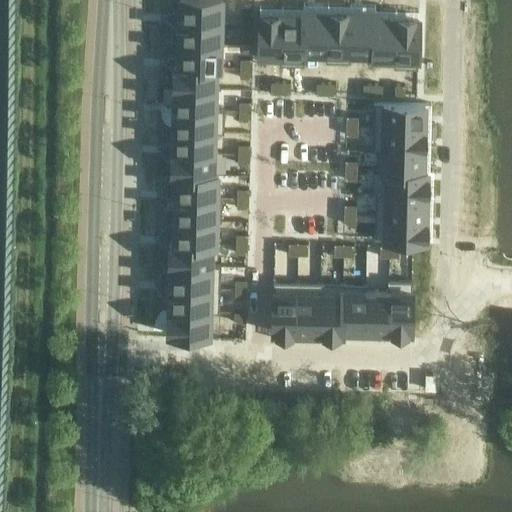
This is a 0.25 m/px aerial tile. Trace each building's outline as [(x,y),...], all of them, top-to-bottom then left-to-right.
[(179,0),(179,20),(221,21),(221,0),(179,0)] [(302,10),(302,14),(303,14),(302,57),(304,57),(325,57),(326,57),(327,11),(302,10)] [(325,57),(325,62),(350,63),(350,53),(349,53),(350,11),(327,11),(326,57),(325,57)] [(350,11),(349,53),(350,53),(372,54),(373,54),(374,16),(375,16),(375,12),(350,11)] [(241,12),(241,21),(253,22),(253,12),(241,12)] [(259,13),(258,60),(279,60),(281,60),(282,13),(259,13)] [(279,60),(279,65),(303,65),(304,57),(302,57),(303,14),(302,14),(282,13),(281,60),(279,60)] [(372,54),(372,58),(394,58),(395,58),(396,16),(375,16),(374,16),(373,54),(372,54)] [(394,58),(393,68),(417,68),(418,17),(396,16),(395,58),(394,58)] [(179,20),(178,43),(220,44),(221,21),(179,20)] [(241,21),(240,31),(252,32),(253,22),(241,21)] [(178,64),(178,65),(216,66),(215,67),(220,68),(220,44),(178,43),(178,64)] [(240,58),(239,68),(252,68),(252,58),(240,58)] [(174,64),(173,87),(215,88),(215,67),(216,66),(178,65),(178,64),(174,64)] [(239,68),(239,77),(251,78),(252,68),(239,68)] [(270,81),(270,93),(280,93),(280,81),(270,81)] [(280,81),(280,93),(290,93),(290,81),(280,81)] [(316,82),(316,94),(325,95),(326,82),(316,82)] [(326,82),(325,95),(335,95),(335,83),(326,82)] [(362,95),(372,96),(372,95),(372,84),(363,83),(362,95)] [(372,95),(372,96),(382,96),(382,95),(382,84),(372,84),(372,95)] [(394,84),(394,96),(404,96),(404,84),(394,84)] [(173,87),(173,108),(214,110),(215,108),(215,88),(173,87)] [(239,100),(238,110),(250,110),(251,101),(239,100)] [(373,102),(373,126),(424,127),(425,103),(373,102)] [(173,108),(172,130),(214,131),(214,132),(224,132),(224,109),(215,108),(214,110),(173,108)] [(238,110),(238,120),(250,120),(250,110),(238,110)] [(346,125),(358,125),(358,116),(346,116),(346,125)] [(358,125),(346,125),(345,135),(357,135),(358,125)] [(373,126),(372,150),(377,150),(377,149),(424,150),(424,127),(373,126)] [(172,130),(172,152),(213,153),(214,132),(214,131),(172,130)] [(238,144),(237,153),(249,154),(250,144),(238,144)] [(377,150),(376,171),(385,172),(385,170),(423,171),(423,170),(424,150),(377,149),(377,150)] [(172,152),(171,174),(175,174),(175,173),(213,174),(213,173),(213,153),(172,152)] [(237,163),(249,163),(249,154),(237,153),(237,163)] [(344,170),(356,170),(357,160),(345,160),(344,170)] [(356,180),(356,170),(344,170),(344,179),(356,180)] [(385,192),(385,193),(426,194),(427,170),(423,170),(423,171),(385,170),(385,172),(385,192)] [(175,174),(175,196),(216,197),(216,196),(217,173),(213,173),(213,174),(175,173),(175,174)] [(236,197),(236,198),(248,198),(248,197),(249,188),(237,188),(236,197)] [(375,192),(374,215),(426,216),(426,194),(385,193),(385,192),(375,192)] [(175,196),(174,219),(216,220),(216,221),(221,221),(221,196),(216,196),(216,197),(175,196)] [(236,207),(236,208),(248,208),(248,207),(248,198),(236,198),(236,207)] [(343,214),(355,214),(356,204),(344,204),(343,214)] [(355,214),(343,214),(343,224),(355,224),(355,214)] [(374,215),(374,238),(425,240),(426,216),(374,215)] [(173,241),(173,242),(211,243),(211,244),(215,244),(216,221),(216,220),(174,219),(173,241)] [(235,243),(247,244),(247,243),(247,234),(235,234),(235,243)] [(169,241),(169,264),(211,265),(211,264),(211,244),(211,243),(173,242),(173,241),(169,241)] [(288,254),(298,255),(298,243),(288,242),(288,254)] [(235,252),(235,253),(247,253),(247,244),(235,243),(235,252)] [(308,243),(298,243),(298,255),(307,255),(308,243)] [(333,255),(343,256),(343,244),(334,244),(333,255)] [(353,244),(343,244),(343,256),(353,256),(353,244)] [(379,257),(389,257),(389,245),(379,245),(379,257)] [(399,245),(389,245),(389,257),(398,257),(399,245)] [(211,265),(169,264),(168,287),(220,289),(220,265),(211,264),(211,265)] [(234,288),(234,289),(246,289),(246,279),(234,279),(234,288)] [(387,280),(387,289),(388,289),(387,331),(411,332),(412,280),(387,280)] [(273,281),(272,332),(296,333),(297,281),(273,281)] [(297,281),(296,333),(318,333),(320,282),(297,281)] [(320,282),(318,333),(342,334),(342,330),(341,330),(342,283),(343,283),(344,283),(320,282)] [(342,283),(341,330),(342,330),(364,331),(365,289),(366,289),(366,284),(343,283),(342,283)] [(220,289),(168,287),(168,310),(210,311),(210,312),(219,312),(220,289)] [(234,298),(234,299),(246,299),(246,298),(246,289),(234,289),(234,298)] [(365,289),(364,331),(387,331),(388,289),(387,289),(366,289),(365,289)] [(210,311),(168,310),(167,334),(209,335),(210,312),(210,311)] [(234,312),(233,322),(245,322),(246,312),(234,312)] [(425,375),(425,390),(434,390),(435,375),(425,375)]
